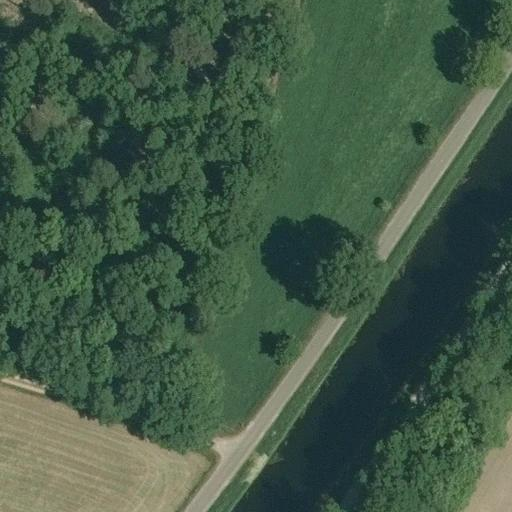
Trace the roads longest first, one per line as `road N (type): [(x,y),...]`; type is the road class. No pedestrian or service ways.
road 1 (unclassified): [(194,511),(511,56)]
road 2 (track): [(338,511),(511,256)]
road 3 (track): [(240,450),(0,376)]
